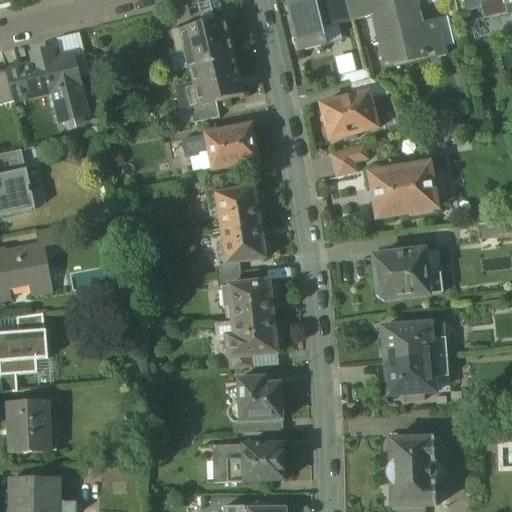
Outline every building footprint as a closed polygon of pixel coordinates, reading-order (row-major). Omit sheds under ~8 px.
[(0,0),(0,8),(11,7),(10,0),(0,0)] [(315,0),(285,0),(299,53),(327,46),(323,30),(336,27),(329,0),(318,0),(316,1),(315,0)] [(344,0),(329,0),(336,27),(350,23),(344,0)] [(415,0),(344,0),(350,23),(378,16),(390,67),(426,58),(424,50),(443,45),(437,22),(421,26),(415,0)] [(464,0),(467,12),(481,9),(484,21),(509,15),(505,0),(464,0)] [(225,23),(172,36),(177,57),(186,55),(191,71),(234,60),(225,23)] [(75,59),(54,64),(54,61),(7,73),(15,101),(54,91),(55,95),(62,93),(70,122),(90,117),(75,59)] [(234,60),(191,71),(201,109),(244,98),(234,60)] [(7,73),(0,74),(0,105),(15,101),(7,73)] [(370,81),(350,86),(353,98),(369,94),(371,101),(387,97),(389,94),(370,81)] [(353,98),(320,106),(329,143),(344,139),(345,143),(357,140),(356,136),(378,131),(371,101),(369,94),(353,98)] [(218,108),(199,113),(201,124),(221,120),(218,108)] [(252,126),(208,136),(215,169),(215,171),(260,162),(252,126)] [(215,169),(208,136),(199,138),(207,170),(215,169)] [(365,147),(330,156),(334,171),(369,162),(365,147)] [(403,172),(371,177),(377,219),(410,214),(411,218),(432,214),(432,210),(436,209),(429,168),(425,168),(424,164),(403,168),(403,172)] [(5,170),(0,171),(0,211),(12,209),(4,172),(6,171),(5,170)] [(256,192),(217,198),(220,220),(222,233),(261,227),(259,210),(262,209),(263,207),(264,205),(264,203),(264,201),(264,200),(263,198),(261,196),(259,195),(257,195),(256,192)] [(220,220),(217,198),(208,199),(211,221),(220,220)] [(511,222),(477,227),(479,241),(511,237),(511,222)] [(261,227),(222,233),(223,247),(226,268),(240,266),(266,262),(266,258),(269,256),(270,254),(271,252),(271,251),(271,250),(271,248),(270,246),(269,244),(267,243),(263,243),(261,227)] [(61,231),(38,235),(40,246),(63,242),(61,231)] [(223,247),(216,248),(219,269),(226,268),(223,247)] [(25,253),(7,256),(6,252),(0,252),(0,301),(10,299),(11,300),(13,300),(10,288),(30,284),(32,296),(31,296),(32,299),(54,295),(46,249),(25,252),(25,253)] [(424,253),(374,259),(378,292),(376,292),(377,300),(383,304),(390,304),(390,302),(429,297),(426,277),(440,276),(437,252),(424,254),(424,253)] [(219,269),(216,269),(217,280),(241,277),(240,266),(219,269)] [(440,276),(426,277),(429,297),(442,295),(440,276)] [(217,280),(216,280),(218,289),(228,288),(243,286),(241,277),(217,280)] [(243,286),(228,288),(232,325),(271,321),(269,304),(276,303),(274,286),(267,287),(267,284),(243,286)] [(0,322),(0,335),(45,332),(44,316),(0,322)] [(271,321),(232,325),(234,338),(236,360),(251,359),(275,356),(275,353),(281,352),(279,335),(273,336),(271,321)] [(416,326),(397,328),(397,330),(383,331),(386,365),(434,360),(432,341),(431,326),(417,328),(416,326)] [(0,335),(0,379),(1,395),(18,394),(17,377),(38,375),(37,362),(49,361),(47,332),(45,332),(0,335)] [(234,338),(226,339),(229,361),(236,360),(234,338)] [(446,340),(432,341),(434,360),(448,359),(446,340)] [(236,360),(229,361),(230,372),(253,369),(251,359),(236,360)] [(448,359),(434,360),(435,379),(449,378),(448,359)] [(434,360),(386,365),(389,398),(404,397),(405,405),(424,403),(423,395),(436,394),(435,379),(434,360)] [(265,380),(237,382),(239,407),(232,407),(227,413),(228,420),(235,425),(254,424),(281,423),(282,423),(280,386),(266,387),(265,380)] [(57,390),(29,392),(30,404),(48,403),(48,404),(59,403),(57,390)] [(30,404),(6,405),(6,415),(8,415),(9,455),(52,453),(52,451),(50,451),(49,435),(51,435),(51,433),(49,433),(48,404),(48,403),(30,404)] [(281,423),(254,424),(255,435),(282,434),(281,423)] [(254,424),(235,425),(235,436),(255,435),(254,424)] [(390,442),(389,443),(389,469),(386,473),(386,481),(390,485),(390,510),(392,510),(424,510),(435,509),(434,487),(441,484),(444,479),(444,474),(443,470),(441,467),(438,464),(433,463),(433,441),(402,442),(390,442)] [(283,447),(243,447),(243,466),(236,466),(231,471),(231,476),(237,484),(283,484),(283,447)] [(61,480),(13,480),(13,493),(16,493),(16,511),(77,511),(78,505),(61,505),(61,480)]
